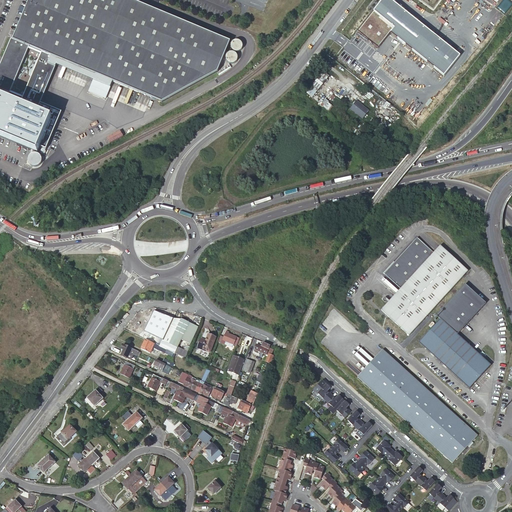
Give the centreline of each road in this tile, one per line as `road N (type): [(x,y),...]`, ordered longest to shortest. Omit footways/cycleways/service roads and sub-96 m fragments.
road 1 (unclassified): [(486,428),(492,312),(470,264),(437,231),(411,234),(357,294),(362,319),(405,357)]
road 2 (residential): [(207,306),(133,308),(30,437),(13,447)]
road 3 (tertiary): [(186,152),(276,89),(348,0)]
road 4 (secondary): [(13,447),(137,267)]
road 5 (trunk): [(390,172),(183,218)]
road 6 (tertiary): [(380,421),(307,355),(207,306)]
road 7 (trunk): [(191,251),(268,215),(378,189)]
road 8 (trunk): [(511,80),(470,135),(390,172)]
road 9 (residential): [(92,483),(133,452),(166,452),(185,469),(187,511)]
road 10 (trunk): [(378,189),(461,186),(511,215)]
road 11 (trunk): [(378,189),(511,157)]
road 12 (trunk): [(511,145),(390,172)]
road 13 (unknown): [(50,162),(78,106),(89,102),(132,121)]
